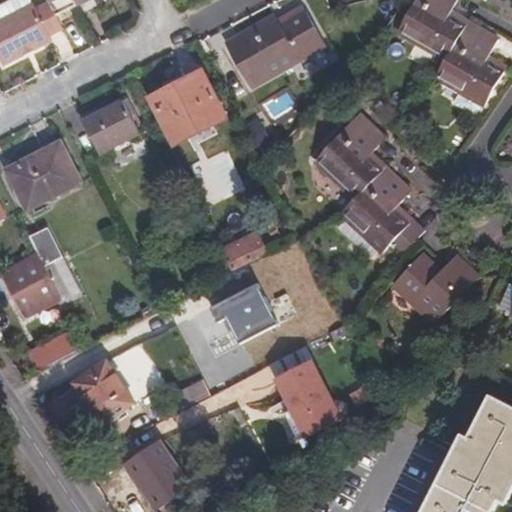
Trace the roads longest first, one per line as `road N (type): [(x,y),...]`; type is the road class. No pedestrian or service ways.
road 1 (residential): [(164,33),(0,115)]
road 2 (residential): [(0,390),(79,511)]
